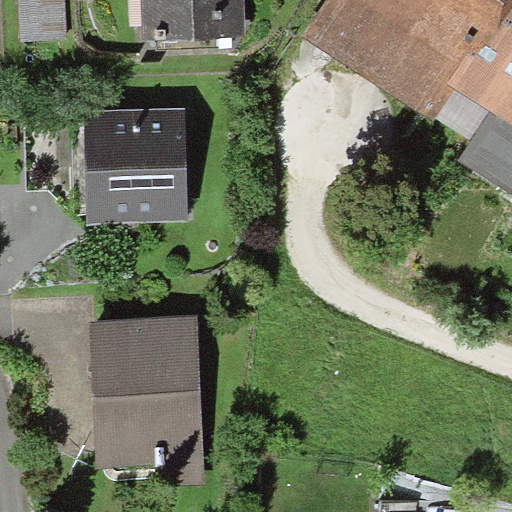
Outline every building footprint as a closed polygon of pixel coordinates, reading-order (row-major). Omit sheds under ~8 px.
[(56,0),(15,0),(16,45),(58,44),(56,0)] [(233,0),(140,0),(143,43),(236,37),(233,0)] [(511,0),(333,0),(307,39),(420,116),(442,85),(511,132),(511,0)] [(174,122),(81,124),(84,226),(177,224),(174,122)] [(197,318),(92,323),(97,467),(154,465),(155,486),(204,484),(197,318)]
